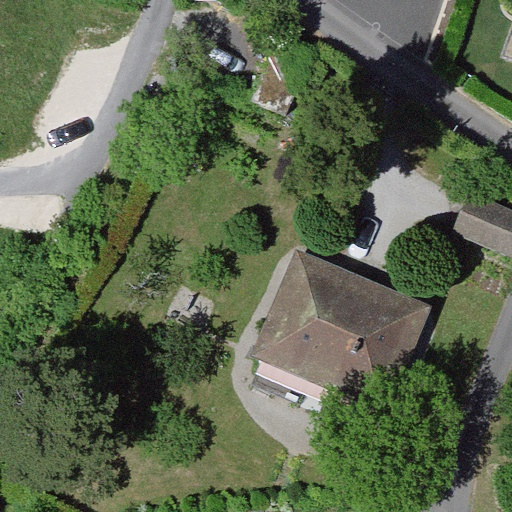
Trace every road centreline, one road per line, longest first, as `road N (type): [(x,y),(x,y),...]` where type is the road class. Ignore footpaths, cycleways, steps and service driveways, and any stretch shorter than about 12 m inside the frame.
road 1 (residential): [(0,185),(45,183),(97,149),(169,0)]
road 2 (residential): [(511,152),(403,84),(292,0)]
road 3 (residential): [(454,511),(466,439),(511,322)]
